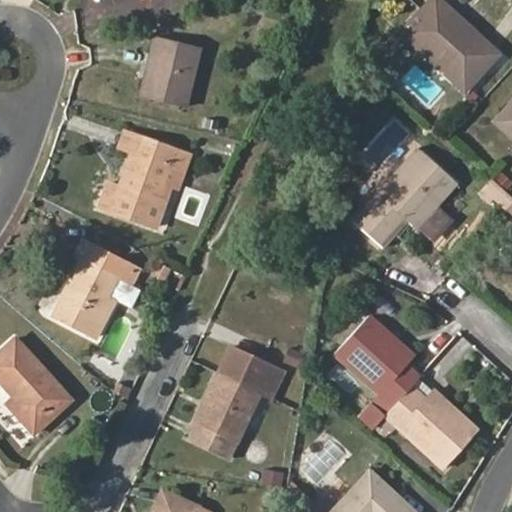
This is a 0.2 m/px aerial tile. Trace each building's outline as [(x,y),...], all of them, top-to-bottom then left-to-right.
[(462,23),(437,0),(433,0),(429,4),(456,29),(462,23)] [(456,29),(429,4),(402,33),(465,90),(496,54),(462,23),(456,29)] [(184,107),(200,47),(154,35),(150,51),(159,53),(153,82),(143,80),(139,96),(184,107)] [(150,51),(143,80),(153,82),(159,53),(150,51)] [(379,94),(388,85),(373,71),(365,79),(379,94)] [(511,99),(495,118),(511,133),(511,99)] [(126,134),(120,150),(130,154),(131,149),(138,151),(141,139),(126,134)] [(130,154),(119,186),(108,182),(100,207),(156,226),(166,200),(160,198),(163,188),(170,166),(184,170),(190,155),(142,138),(141,139),(138,151),(131,149),(130,154)] [(456,185),(420,150),(354,220),(381,247),(407,219),(415,227),(417,224),(432,239),(449,221),(435,207),(456,185)] [(163,188),(177,193),(184,170),(170,166),(163,188)] [(346,215),(349,196),(335,194),(332,213),(342,214),(346,215)] [(341,222),(342,214),(332,213),(330,220),(341,222)] [(124,281),(132,265),(89,242),(66,287),(74,292),(61,318),(96,336),(117,296),(111,292),(118,278),(124,281)] [(66,287),(52,314),(61,318),(74,292),(66,287)] [(379,393),(371,401),(385,414),(417,379),(405,367),(412,359),(369,318),(336,353),(379,393)] [(226,361),(224,360),(194,423),(200,426),(193,443),(228,460),(265,381),(277,386),(289,359),(236,334),(228,352),(230,353),(226,361)] [(71,396),(16,335),(0,348),(0,378),(14,395),(8,401),(34,430),(71,396)] [(475,433),(417,379),(385,414),(441,468),(475,433)] [(193,443),(200,426),(194,423),(186,439),(193,443)] [(413,511),(369,471),(331,511),(413,511)] [(309,498),(290,481),(284,487),(291,493),(301,502),(304,504),(309,498)] [(196,511),(199,507),(162,490),(152,511),(196,511)] [(291,493),(287,498),(296,507),(301,502),(291,493)] [(293,510),(295,511),(312,511),(310,510),(304,504),(301,502),(296,507),(293,510)]
